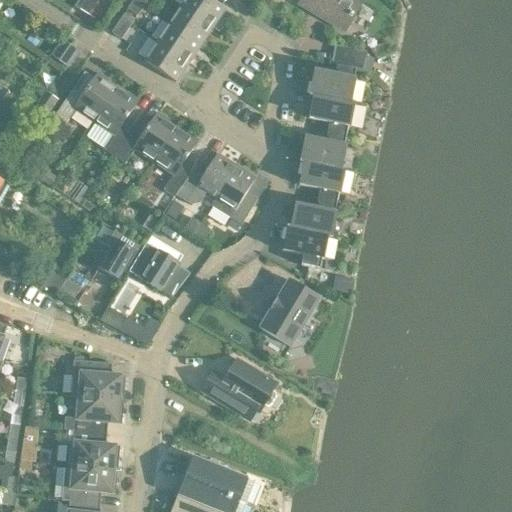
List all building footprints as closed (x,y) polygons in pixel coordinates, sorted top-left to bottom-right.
[(108,0),(94,0),(85,15),(99,23),(112,2),(108,0)] [(135,0),(134,1),(144,8),(149,0),(135,0)] [(214,29),(226,10),(210,0),(187,0),(182,8),(214,29)] [(346,32),(362,5),(364,0),(303,0),(300,5),(346,32)] [(138,17),(144,8),(134,1),(128,10),(138,17)] [(202,47),(214,29),(182,8),(170,26),(202,47)] [(122,40),(135,22),(125,15),(112,34),(122,40)] [(190,65),(202,47),(170,26),(158,44),(190,65)] [(388,43),(375,48),(378,57),(392,52),(388,43)] [(177,84),(190,65),(158,44),(145,62),(177,84)] [(366,59),(367,53),(335,46),(332,66),(363,72),(363,71),(366,59)] [(73,79),(86,59),(77,53),(64,72),(73,79)] [(366,59),(363,71),(371,73),(373,61),(366,59)] [(314,97),(351,105),(352,104),(356,82),(354,81),(356,71),(337,67),(335,78),(315,74),(310,97),(314,98),(314,97)] [(94,123),(118,90),(108,83),(109,82),(99,74),(81,100),(71,94),(55,117),(66,125),(75,110),(94,123)] [(115,158),(131,134),(121,128),(139,102),(128,94),(127,96),(118,90),(94,123),(113,136),(104,150),(115,158)] [(46,120),(51,112),(57,102),(43,93),(32,110),(46,120)] [(310,97),(308,108),(312,109),(309,120),(329,125),(327,135),(347,138),(349,128),(350,129),(355,106),(355,105),(352,104),(351,105),(314,97),(314,98),(310,97)] [(155,164),(177,130),(168,124),(169,122),(158,115),(140,141),(131,134),(115,158),(125,165),(135,151),(155,164)] [(176,196),(190,175),(181,168),(199,142),(188,134),(187,136),(177,130),(155,164),(173,177),(163,191),(174,198),(176,196)] [(345,148),(347,138),(327,135),(325,144),(305,140),(301,164),(345,172),(346,172),(342,171),(346,149),(345,148)] [(0,154),(0,168),(11,176),(21,161),(3,150),(0,154)] [(217,200),(237,167),(218,155),(209,170),(198,163),(190,175),(176,196),(191,206),(199,204),(206,193),(215,199),(217,200)] [(341,195),(345,172),(301,164),(304,165),(300,187),(320,191),(318,201),(337,205),(339,195),(341,195)] [(211,207),(230,219),(241,227),(258,201),(247,194),(256,180),(237,167),(217,200),(215,199),(211,207)] [(0,172),(0,206),(11,188),(4,184),(2,183),(5,176),(0,173),(0,172)] [(335,215),(337,205),(318,201),(316,211),(296,207),(291,230),(288,229),(332,239),(337,215),(335,215)] [(194,235),(201,225),(192,219),(185,230),(194,235)] [(135,255),(134,254),(139,247),(103,224),(93,239),(109,249),(97,269),(118,282),(135,255)] [(332,239),(288,229),(283,253),(303,257),(301,267),(320,271),(322,261),(324,261),(329,238),(332,239)] [(178,266),(157,253),(145,245),(129,272),(141,279),(140,280),(161,293),(178,266)] [(54,274),(47,285),(56,291),(63,280),(54,274)] [(67,279),(60,291),(74,299),(81,288),(67,279)] [(291,348),(320,300),(289,281),(260,329),(291,348)] [(106,311),(100,322),(138,341),(149,347),(153,338),(160,325),(149,319),(144,330),(106,311)] [(213,372),(201,393),(228,409),(251,423),(257,413),(260,414),(265,406),(267,408),(270,407),(276,398),(275,395),(273,393),(278,385),(237,360),(225,379),(213,372)] [(124,392),(125,378),(111,377),(112,365),(73,362),(71,398),(119,401),(120,391),(124,392)] [(15,393),(25,394),(27,380),(17,378),(15,393)] [(23,408),(25,394),(15,393),(13,407),(23,408)] [(118,411),(119,401),(71,398),(79,399),(76,433),(106,436),(107,424),(121,425),(122,412),(118,411)] [(8,438),(18,440),(20,426),(10,424),(8,438)] [(105,447),(106,436),(76,433),(75,444),(67,443),(65,467),(113,471),(114,461),(118,462),(119,448),(105,447)] [(16,454),(18,440),(8,438),(6,453),(16,454)] [(189,461),(181,480),(244,505),(244,506),(253,510),(254,507),(261,488),(252,484),(243,480),(243,479),(195,460),(193,463),(189,461)] [(1,481),(0,488),(0,489),(5,490),(5,491),(15,493),(17,479),(12,478),(11,478),(13,464),(5,461),(1,481)] [(112,481),(113,471),(65,467),(62,501),(100,505),(101,494),(115,495),(116,482),(112,481)] [(178,501),(174,511),(241,511),(244,506),(244,505),(181,480),(174,499),(178,501)] [(13,507),(15,493),(5,491),(2,506),(13,507)] [(99,511),(100,505),(62,501),(62,502),(69,503),(68,511),(99,511)]
